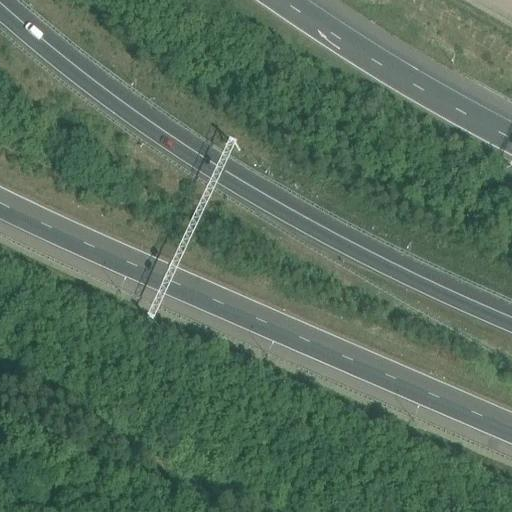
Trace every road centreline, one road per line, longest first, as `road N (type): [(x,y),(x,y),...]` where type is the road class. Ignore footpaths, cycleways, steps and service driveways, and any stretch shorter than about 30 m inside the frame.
road 1 (motorway): [(511,325),(328,245),(166,152),(0,20)]
road 2 (motorway): [(0,202),(511,427)]
road 3 (motorway): [(511,138),(390,72),(282,0)]
